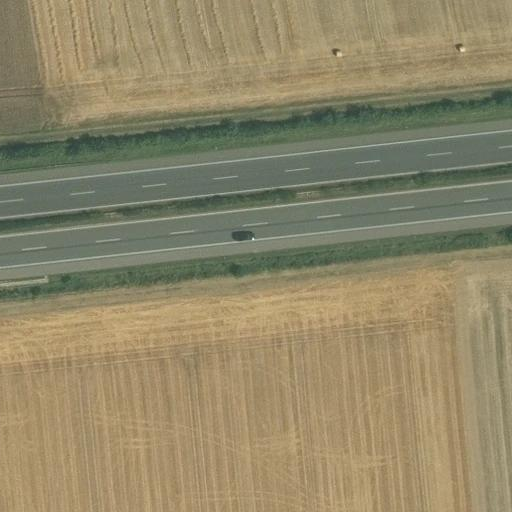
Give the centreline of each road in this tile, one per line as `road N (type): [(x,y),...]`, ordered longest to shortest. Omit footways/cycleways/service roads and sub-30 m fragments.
road 1 (motorway): [(0,256),(511,200)]
road 2 (motorway): [(511,146),(0,200)]
road 3 (track): [(0,308),(511,255)]
road 4 (track): [(0,146),(511,96)]
